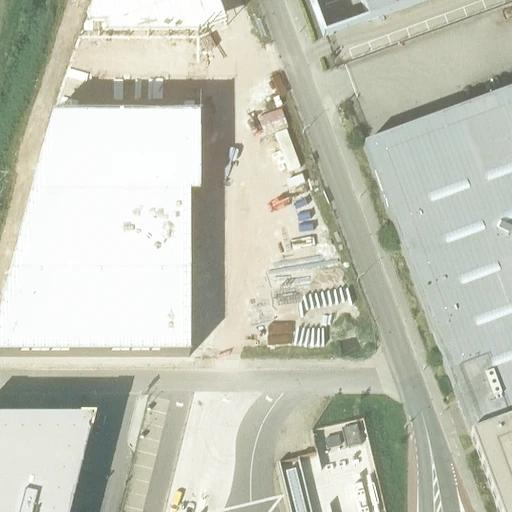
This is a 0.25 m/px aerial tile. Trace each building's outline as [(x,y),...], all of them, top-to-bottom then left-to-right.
[(87,14),(78,38),(199,38),(227,27),(217,0),(90,0),(86,14),(87,14)] [(359,0),(365,13),(367,21),(368,22),(368,23),(376,20),(383,18),(430,0),(359,0)] [(59,96),(51,118),(199,118),(199,38),(78,38),(70,61),(69,61),(58,95),(59,96)] [(511,511),(511,92),(364,147),(469,435),(497,511),(511,511)] [(36,176),(30,197),(189,197),(189,198),(199,198),(199,118),(51,118),(45,141),(44,141),(35,176),(36,176)] [(15,256),(9,278),(189,278),(189,198),(189,197),(30,197),(24,221),(23,221),(14,256),(15,256)] [(0,358),(189,358),(189,278),(9,278),(3,301),(2,301),(0,307),(0,358)] [(337,340),(337,350),(349,350),(349,341),(337,340)] [(70,511),(90,435),(91,435),(95,420),(79,420),(79,421),(0,421),(0,511),(70,511)] [(357,428),(342,431),(346,450),(362,447),(357,428)] [(339,438),(326,441),(328,451),(342,448),(339,438)] [(369,511),(363,485),(352,488),(357,511),(369,511)]
